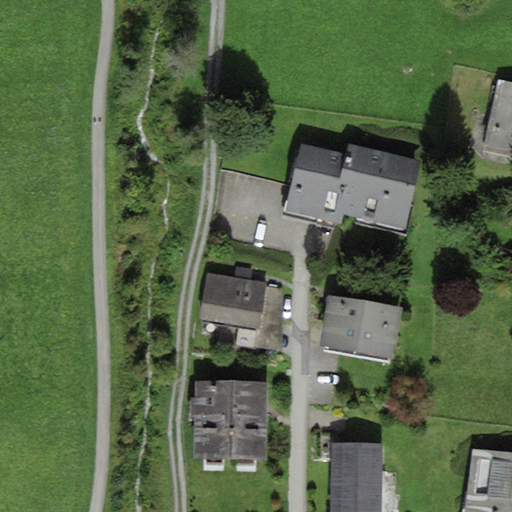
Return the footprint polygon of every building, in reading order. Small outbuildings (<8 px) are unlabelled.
[(475,145),(511,152),(511,150),(511,81),(488,77),(475,145)] [(419,166),(308,143),(294,210),(406,233),(419,166)] [(276,282),(210,273),(202,326),(268,335),(276,282)] [(403,312),(332,300),(323,352),(394,364),(403,312)] [(268,388),(201,387),(200,461),(268,462),(268,388)] [(385,511),(386,445),(339,445),(339,511),(385,511)] [(511,511),(511,456),(476,451),(466,511),(511,511)]
